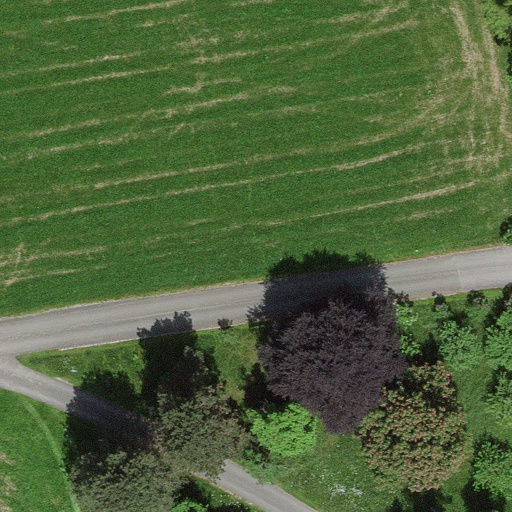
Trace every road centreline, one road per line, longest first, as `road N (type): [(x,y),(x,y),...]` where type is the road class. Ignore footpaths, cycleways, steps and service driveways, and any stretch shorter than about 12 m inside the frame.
road 1 (residential): [(0,339),(511,268)]
road 2 (track): [(281,511),(212,467),(0,371)]
